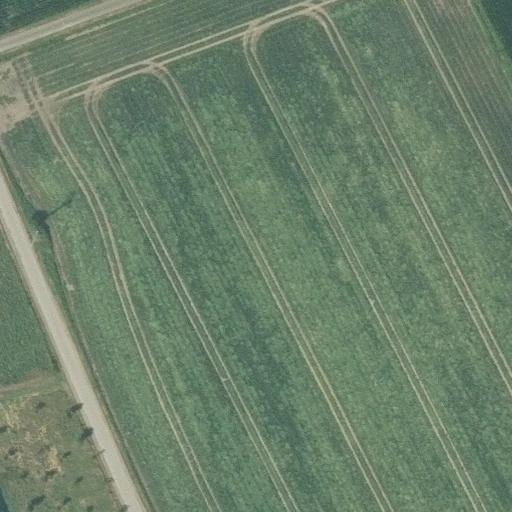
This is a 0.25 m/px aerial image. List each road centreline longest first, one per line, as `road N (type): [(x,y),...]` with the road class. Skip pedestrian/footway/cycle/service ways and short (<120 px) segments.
road 1 (unclassified): [(142,511),(0,186)]
road 2 (unclassified): [(0,45),(126,0)]
